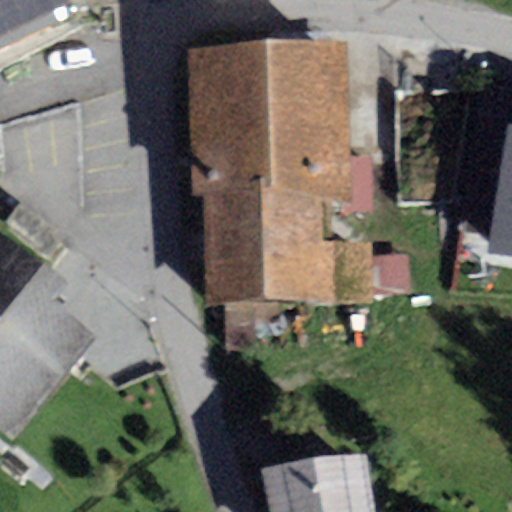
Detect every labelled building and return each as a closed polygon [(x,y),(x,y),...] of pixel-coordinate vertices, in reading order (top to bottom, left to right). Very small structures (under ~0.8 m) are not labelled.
[(0,0),(0,57),(68,20),(56,0),(0,0)] [(349,45),(186,51),(192,196),(204,195),(208,308),(371,302),(369,241),(333,243),(332,204),(355,203),(349,45)] [(511,124),(506,123),(485,252),(511,256),(511,124)] [(0,422),(20,437),(98,334),(55,302),(68,284),(0,232),(0,422)] [(376,511),(367,456),(264,472),(270,511),(376,511)]
